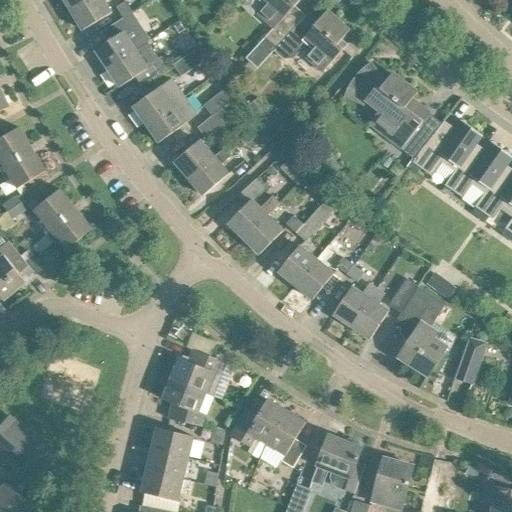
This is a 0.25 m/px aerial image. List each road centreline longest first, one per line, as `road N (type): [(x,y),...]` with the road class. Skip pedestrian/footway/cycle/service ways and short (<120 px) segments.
road 1 (residential): [(511,442),(381,387),(301,336),(206,255)]
road 2 (residential): [(206,255),(127,159),(23,0)]
road 3 (residential): [(103,511),(147,333)]
road 4 (residential): [(0,339),(47,307),(147,333)]
